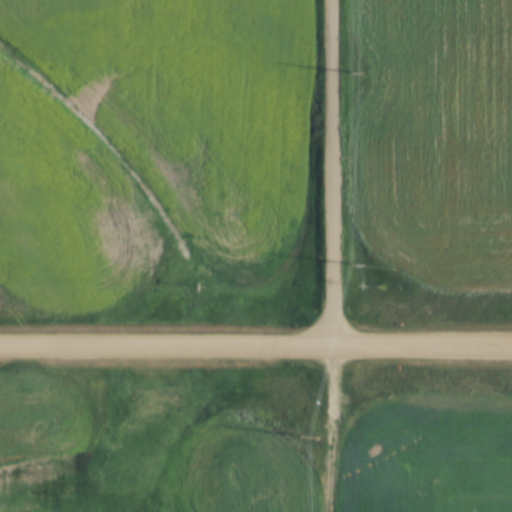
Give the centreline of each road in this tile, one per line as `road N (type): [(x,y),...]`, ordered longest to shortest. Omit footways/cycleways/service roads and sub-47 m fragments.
road 1 (tertiary): [(511,348),(0,344)]
road 2 (residential): [(334,347),(335,0)]
road 3 (track): [(329,511),(334,347)]
